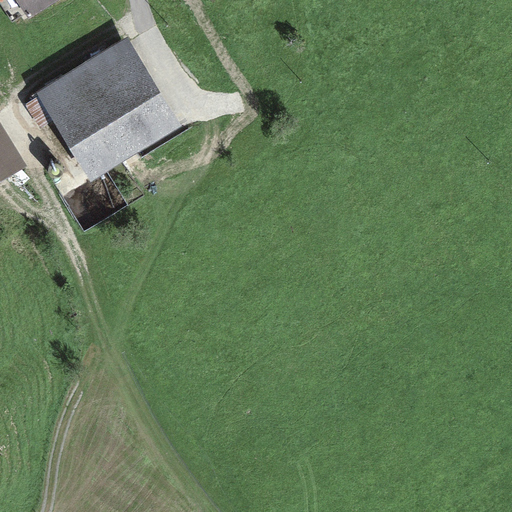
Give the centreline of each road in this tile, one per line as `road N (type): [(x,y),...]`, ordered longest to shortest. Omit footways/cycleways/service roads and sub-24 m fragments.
road 1 (track): [(102,335),(207,147),(210,122),(190,94)]
road 2 (track): [(46,511),(59,438),(102,335)]
